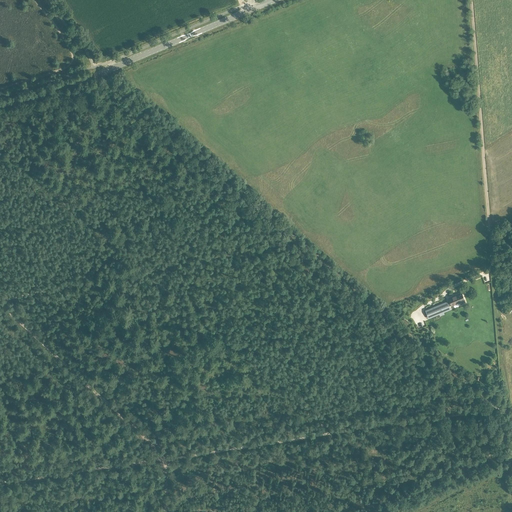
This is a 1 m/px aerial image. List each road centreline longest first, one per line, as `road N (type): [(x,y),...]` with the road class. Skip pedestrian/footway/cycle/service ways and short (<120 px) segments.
road 1 (tertiary): [(0,107),(274,0)]
road 2 (unclassified): [(493,270),(471,0)]
road 3 (track): [(0,482),(257,445)]
road 4 (track): [(329,433),(143,271)]
road 5 (track): [(0,301),(166,459)]
road 6 (track): [(511,430),(493,270)]
road 7 (unknown): [(0,90),(73,60),(33,0)]
